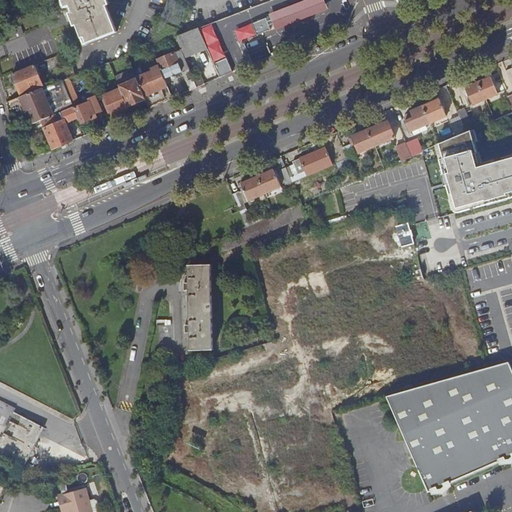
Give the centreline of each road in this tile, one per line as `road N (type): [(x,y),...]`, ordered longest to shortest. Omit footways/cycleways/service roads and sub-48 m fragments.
road 1 (primary): [(33,242),(511,33)]
road 2 (primary): [(383,38),(18,189)]
road 3 (residential): [(136,511),(33,242)]
road 4 (residential): [(511,217),(443,241),(462,247),(511,233)]
